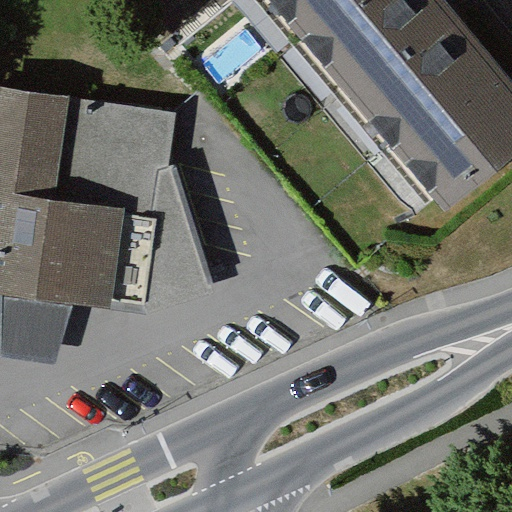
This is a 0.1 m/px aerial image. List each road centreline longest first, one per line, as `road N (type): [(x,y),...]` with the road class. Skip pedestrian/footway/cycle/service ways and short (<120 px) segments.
road 1 (secondary): [(260,451),(511,328)]
road 2 (secondary): [(123,511),(260,451)]
